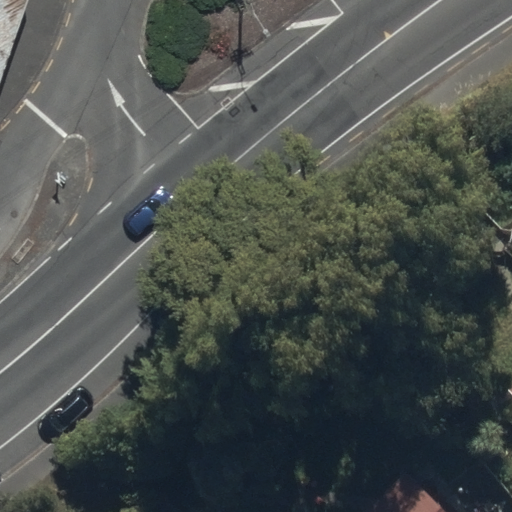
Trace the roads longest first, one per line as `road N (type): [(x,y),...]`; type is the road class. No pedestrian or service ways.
road 1 (secondary): [(441,0),(185,206)]
road 2 (secondary): [(185,206),(0,375)]
road 3 (residential): [(185,206),(116,108),(98,58),(107,0)]
